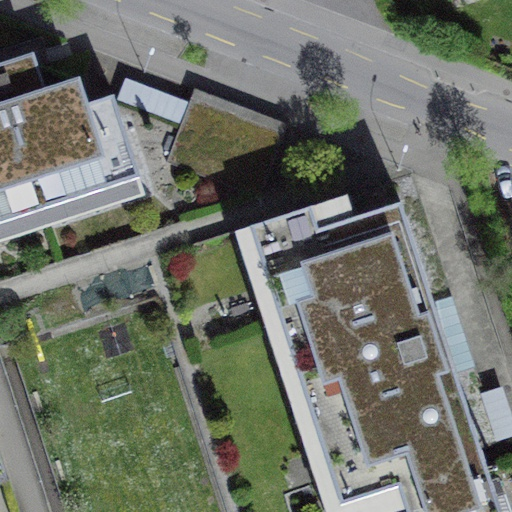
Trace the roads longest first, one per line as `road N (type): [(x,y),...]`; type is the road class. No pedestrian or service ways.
road 1 (tertiary): [(327,67),(138,0)]
road 2 (tertiary): [(511,137),(327,67)]
